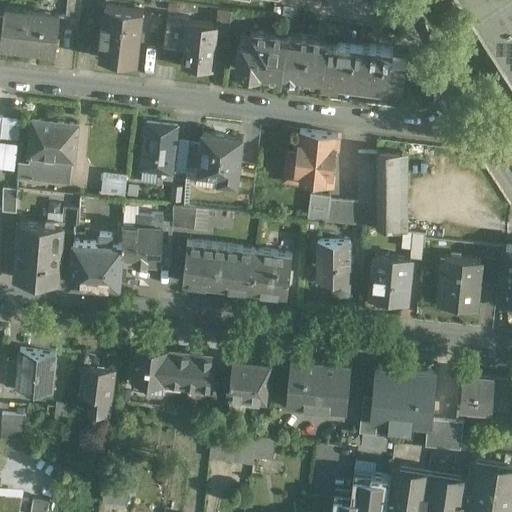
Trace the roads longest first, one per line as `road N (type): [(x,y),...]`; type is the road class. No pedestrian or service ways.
road 1 (residential): [(0,293),(511,343)]
road 2 (residential): [(0,70),(471,127)]
road 3 (residential): [(395,0),(471,127)]
